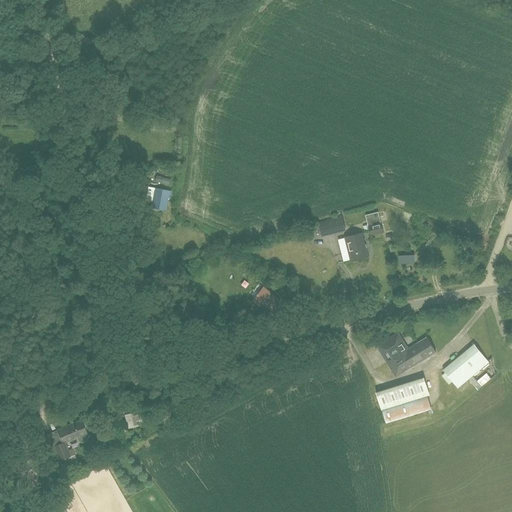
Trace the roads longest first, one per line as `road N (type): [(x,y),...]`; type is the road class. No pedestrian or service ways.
road 1 (unclassified): [(511,287),(283,335),(0,417)]
road 2 (track): [(110,382),(48,33)]
